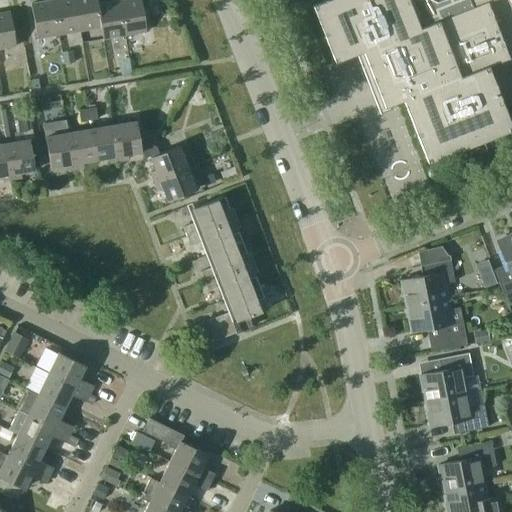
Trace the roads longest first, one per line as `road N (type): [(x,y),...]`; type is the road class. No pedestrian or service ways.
road 1 (tertiary): [(329,263),(236,25),(219,0)]
road 2 (residential): [(329,263),(511,193)]
road 3 (tertiary): [(366,423),(329,263)]
road 4 (residential): [(147,371),(0,299)]
road 5 (residential): [(74,511),(147,371)]
road 6 (residential): [(272,435),(147,371)]
